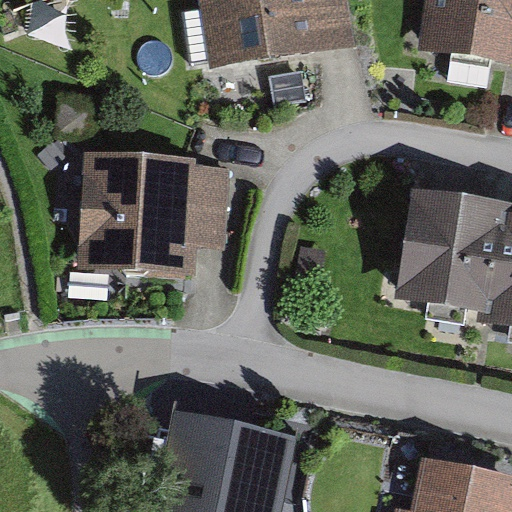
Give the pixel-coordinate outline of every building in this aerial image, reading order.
[(207,0),(218,79),(366,59),(357,0),(207,0)] [(511,0),(438,0),(429,59),(511,71),(511,0)] [(236,180),(211,179),(212,169),(89,164),(84,280),(207,285),(208,256),(233,257),(236,180)] [(511,218),(425,204),(409,296),(507,312),(503,333),(511,334),(511,218)] [(184,489),(222,499),(218,511),(210,511),(184,505),(182,511),(294,511),(310,454),(201,426),(184,489)] [(434,511),(511,511),(511,484),(443,470),(434,511)]
